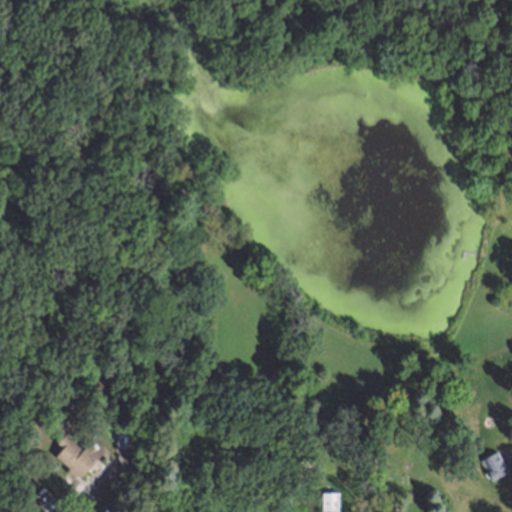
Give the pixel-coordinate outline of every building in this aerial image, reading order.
[(129,447),(115,446),(115,424),(130,425),(129,447)] [(79,478),(75,475),(73,477),(64,470),(67,465),(53,455),(59,447),(54,443),(61,434),(82,449),(88,442),(97,448),(90,458),(92,459),(79,478)] [(505,472),(494,478),(483,456),(494,450),(505,472)] [(320,511),(321,492),(338,492),(337,511),(320,511)] [(58,508),(53,511),(42,511),(37,505),(49,496),(58,508)]
